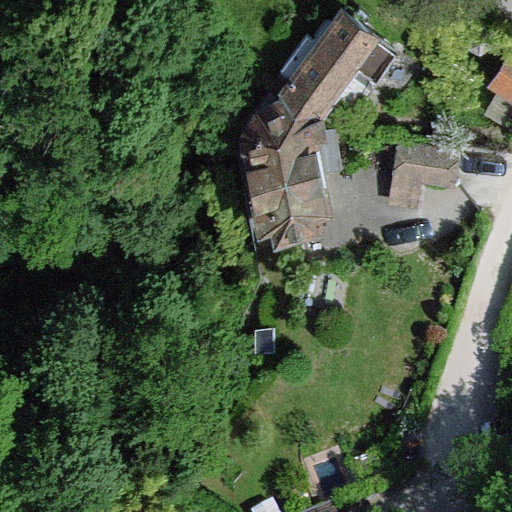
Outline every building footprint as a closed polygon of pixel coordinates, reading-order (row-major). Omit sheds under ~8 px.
[(375,30),(344,7),(321,40),(298,73),(284,92),(312,114),(319,104),(330,90),(375,30)] [(398,48),(375,30),(330,90),(354,106),(398,48)] [(298,73),(321,40),(311,33),(287,66),(298,73)] [(511,62),(500,82),(511,88),(511,62)] [(284,92),(256,125),(276,234),(323,224),(313,170),(305,128),(325,124),(322,111),(319,104),(312,114),(284,92)] [(334,122),(325,124),(305,128),(313,170),(341,165),(334,122)] [(404,139),(399,171),(422,174),(455,179),(459,148),(404,139)]
